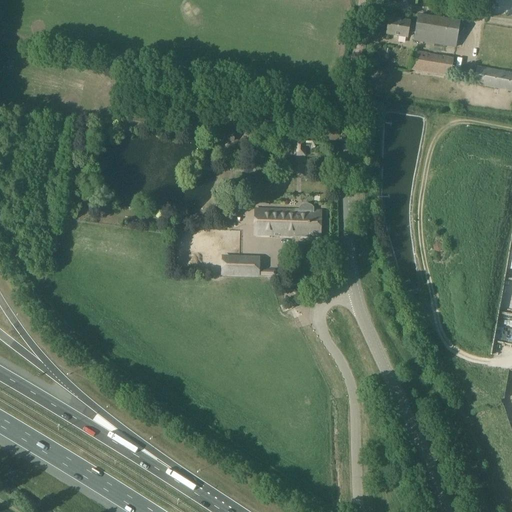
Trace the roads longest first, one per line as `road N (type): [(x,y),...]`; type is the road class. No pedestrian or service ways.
road 1 (track): [(511,129),(446,125),(433,143),(421,198),(438,328),(462,356),(496,363)]
road 2 (tertiary): [(354,288),(345,168),(364,0)]
road 3 (unclassified): [(360,511),(352,387),(318,321),(327,299),(354,288)]
road 4 (tertiary): [(445,511),(354,288)]
road 5 (motorway): [(199,495),(0,373)]
road 6 (motorway): [(199,495),(62,380)]
road 7 (motorway): [(0,421),(147,511)]
